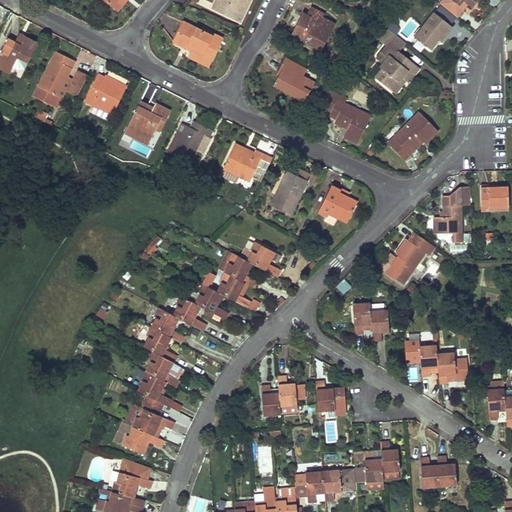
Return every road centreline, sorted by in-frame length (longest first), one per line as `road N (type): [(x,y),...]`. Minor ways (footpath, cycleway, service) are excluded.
road 1 (residential): [(288,314),(313,340),(511,466)]
road 2 (residential): [(288,314),(219,394),(170,511)]
road 3 (residential): [(511,6),(494,32),(463,136),(406,199)]
road 4 (residential): [(221,103),(406,199)]
road 5 (residential): [(406,199),(288,314)]
road 6 (residential): [(11,0),(120,54)]
